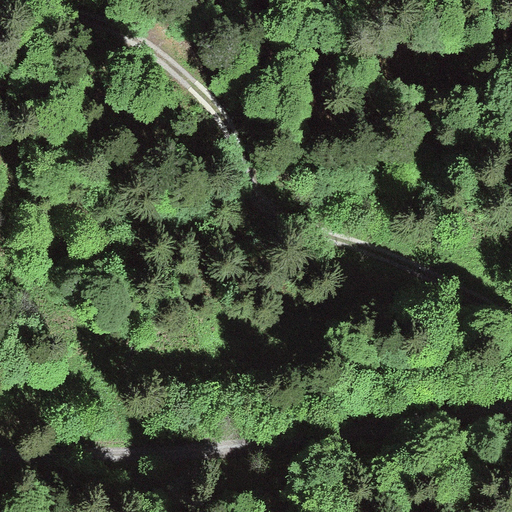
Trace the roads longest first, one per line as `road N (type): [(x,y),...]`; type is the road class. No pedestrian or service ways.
road 1 (track): [(8,0),(83,11),(161,45),(263,202),(409,259),(511,312)]
road 2 (track): [(511,411),(102,458),(0,455)]
